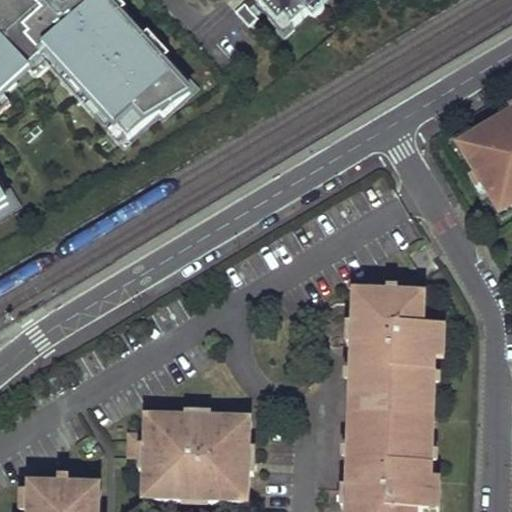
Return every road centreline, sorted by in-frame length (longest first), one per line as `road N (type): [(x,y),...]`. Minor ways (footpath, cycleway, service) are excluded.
road 1 (residential): [(388,127),(40,336),(0,369)]
road 2 (residential): [(388,127),(496,326),(498,511)]
road 3 (residential): [(511,54),(388,127)]
